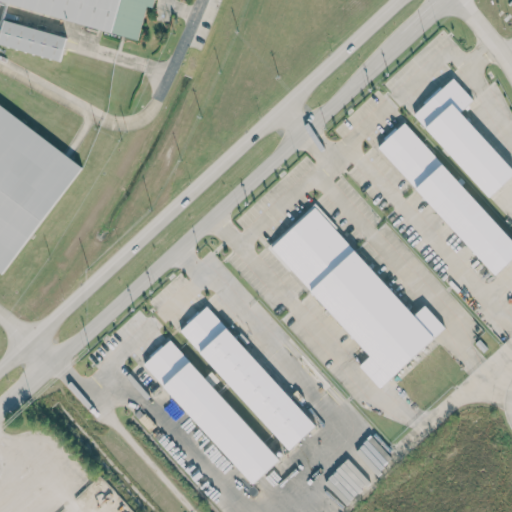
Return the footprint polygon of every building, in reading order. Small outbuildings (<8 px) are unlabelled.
[(0,0),(148,0),(138,39),(0,0)] [(59,60),(0,43),(0,29),(3,20),(65,37),(59,60)] [(511,174),(488,196),(412,114),(452,77),(472,99),(459,111),(511,168),(511,174)] [(0,273),(0,105),(82,168),(1,274),(0,273)] [(511,258),(493,275),(377,147),(404,122),(511,240),(511,258)] [(370,355),(271,247),(313,208),(413,315),(423,306),(444,327),(391,376),(379,388),(359,366),(370,355)] [(288,450),(178,332),(206,306),(315,424),(288,450)] [(143,365),(169,341),(278,459),(252,483),(143,365)] [(229,404),(270,447),(278,439),(237,396),(229,404)]
